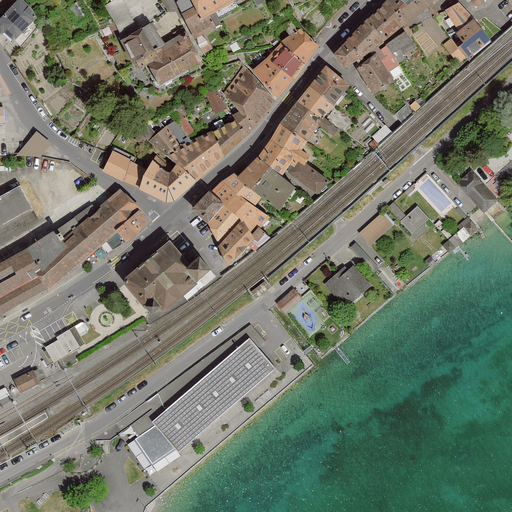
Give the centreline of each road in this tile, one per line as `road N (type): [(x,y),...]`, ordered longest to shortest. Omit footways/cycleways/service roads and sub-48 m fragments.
road 1 (residential): [(511,86),(252,314),(106,419),(0,478)]
road 2 (primary): [(372,0),(248,145),(164,220)]
road 3 (residential): [(0,56),(49,134),(164,220)]
road 4 (primary): [(164,220),(115,262),(0,333)]
